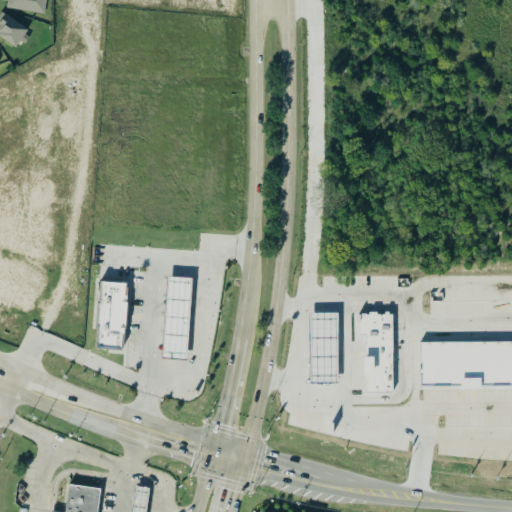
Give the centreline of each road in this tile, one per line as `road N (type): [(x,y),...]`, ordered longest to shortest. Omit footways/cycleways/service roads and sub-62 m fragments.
road 1 (secondary): [(242,456),(271,327),(282,218),(286,0)]
road 2 (secondary): [(251,0),(252,183),(236,336)]
road 3 (secondary): [(215,441),(80,396),(0,357)]
road 4 (tertiary): [(511,506),(365,489)]
